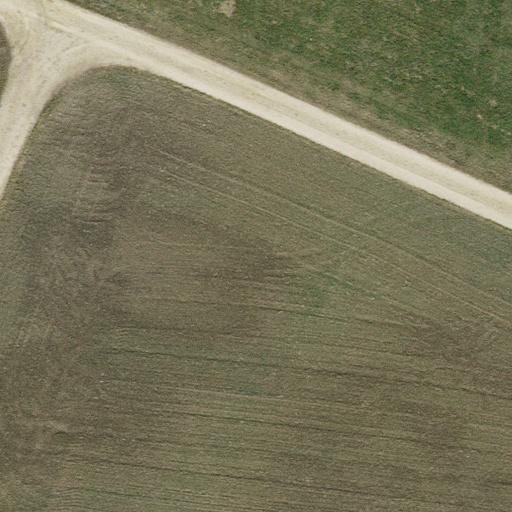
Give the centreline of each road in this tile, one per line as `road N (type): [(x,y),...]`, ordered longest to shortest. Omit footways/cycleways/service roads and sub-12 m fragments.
road 1 (track): [(20,0),(511,206)]
road 2 (track): [(0,172),(62,19)]
